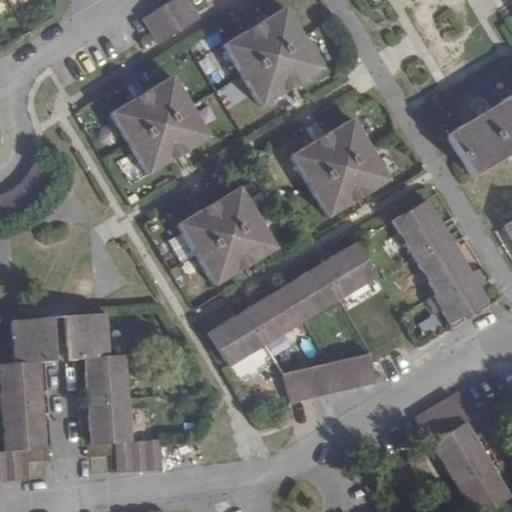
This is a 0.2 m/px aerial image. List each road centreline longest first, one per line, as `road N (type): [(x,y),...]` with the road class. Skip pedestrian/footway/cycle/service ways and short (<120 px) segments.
road 1 (residential): [(511,333),(306,450)]
road 2 (residential): [(71,507),(57,318)]
road 3 (residential): [(229,496),(71,507)]
road 4 (residential): [(0,83),(103,21)]
